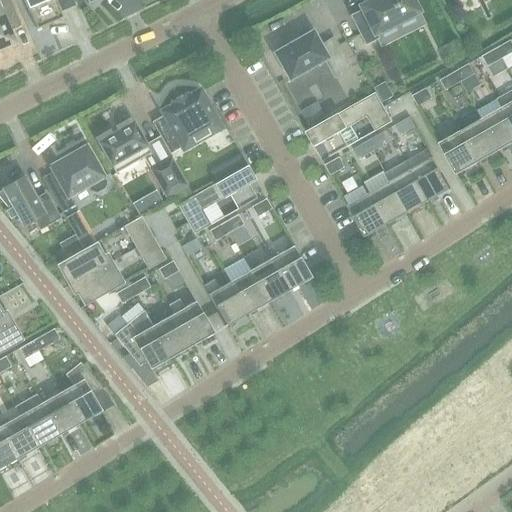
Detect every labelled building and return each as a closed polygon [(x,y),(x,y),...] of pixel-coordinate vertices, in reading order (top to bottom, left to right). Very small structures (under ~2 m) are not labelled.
[(0,0),(0,47),(14,42),(9,31),(20,26),(9,0),(0,0)] [(72,0),(23,0),(35,29),(62,18),(60,12),(75,6),(72,0)] [(350,16),(365,45),(378,39),(375,32),(416,11),(410,0),(374,0),(361,7),(362,9),(350,16)] [(335,74),(349,66),(333,38),(320,46),(312,32),(274,53),(289,79),(326,58),(335,74)] [(502,58),(511,52),(511,42),(510,40),(496,48),(502,58)] [(487,66),(502,58),(496,48),(482,56),(487,66)] [(460,82),(475,74),(469,64),(455,72),(460,82)] [(446,90),(460,82),(455,72),(440,80),(446,90)] [(385,82),(373,88),(375,92),(381,103),(393,96),(385,82)] [(427,88),(412,96),(418,106),(432,98),(427,88)] [(182,150),(221,128),(199,89),(186,96),(185,94),(171,102),(172,104),(159,111),(162,116),(151,122),(169,153),(180,147),(182,150)] [(511,90),(497,99),(502,107),(511,125),(511,90)] [(375,131),(392,121),(381,103),(375,92),(306,132),(312,142),(319,138),(329,157),(348,146),(340,132),(367,117),(375,131)] [(318,103),(301,112),(308,123),(324,114),(318,103)] [(511,125),(502,107),(481,119),(499,150),(511,143),(511,125)] [(415,127),(409,117),(395,125),(401,135),(415,127)] [(481,119),(460,131),(478,162),(499,150),(481,119)] [(97,142),(115,174),(150,153),(133,122),(97,142)] [(460,131),(439,143),(457,175),(478,162),(460,131)] [(373,151),(387,142),(382,132),(367,141),(373,151)] [(358,159),(373,151),(367,141),(353,149),(358,159)] [(103,177),(85,146),(49,166),(52,172),(41,177),(61,212),(73,205),(68,196),(86,186),(89,191),(95,193),(104,188),(106,182),(103,177)] [(427,148),(406,161),(429,201),(450,189),(427,148)] [(241,155),(232,160),(238,170),(247,166),(241,155)] [(325,165),(330,175),(345,167),(339,157),(325,165)] [(170,158),(150,170),(165,197),(186,186),(170,158)] [(385,173),(389,182),(408,213),(429,201),(406,161),(385,173)] [(194,234),(210,225),(202,210),(229,195),(237,209),(256,198),(245,180),(252,176),(247,166),(238,170),(177,205),(194,234)] [(0,190),(0,199),(7,208),(8,207),(7,206),(10,204),(22,225),(32,219),(39,230),(60,218),(44,190),(43,191),(44,193),(35,198),(23,177),(2,189),(2,190),(0,190)] [(389,182),(369,193),(387,225),(408,213),(389,182)] [(369,193),(347,205),(361,230),(365,237),(387,225),(369,193)] [(256,217),(271,209),(265,199),(251,207),(256,217)] [(228,232),(243,224),(237,213),(223,222),(228,232)] [(213,240),(228,232),(222,222),(208,230),(213,240)] [(139,247),(153,238),(148,229),(134,238),(139,247)] [(201,249),(195,239),(181,247),(186,257),(201,249)] [(96,242),(56,265),(64,279),(67,277),(71,284),(112,262),(106,253),(103,255),(96,242)] [(292,246),(271,258),(288,290),(310,277),(292,246)] [(160,250),(145,258),(151,268),(165,259),(160,250)] [(271,258),(250,270),(268,302),(288,290),(271,258)] [(178,271),(172,261),(157,269),(163,279),(178,271)] [(112,262),(71,284),(83,306),(124,283),(112,262)] [(250,270),(229,282),(247,313),(268,302),(250,270)] [(150,287),(144,277),(129,285),(135,295),(150,287)] [(213,279),(202,285),(225,324),(224,325),(224,326),(247,313),(229,282),(218,288),(213,279)] [(135,295),(129,285),(115,293),(121,303),(135,295)] [(168,305),(173,314),(191,345),(213,333),(195,301),(183,308),(178,299),(168,305)] [(173,314),(152,326),(170,357),(191,345),(173,314)] [(7,321),(0,324),(0,353),(23,340),(15,326),(11,328),(7,321)] [(128,323),(113,335),(139,366),(145,363),(149,369),(170,357),(152,326),(137,334),(128,323)] [(53,329),(32,341),(38,351),(59,339),(53,329)] [(32,341),(18,349),(24,359),(38,351),(32,341)] [(0,358),(0,372),(10,366),(5,356),(0,358)] [(73,385),(61,392),(79,423),(100,411),(90,393),(99,388),(99,389),(100,388),(80,363),(65,375),(73,385)] [(61,392),(41,403),(58,435),(79,423),(61,392)] [(14,407),(19,415),(37,447),(58,435),(41,403),(36,394),(14,407)] [(19,415),(0,425),(0,428),(16,458),(37,447),(19,415)] [(0,467),(16,458),(0,428),(0,467)]
